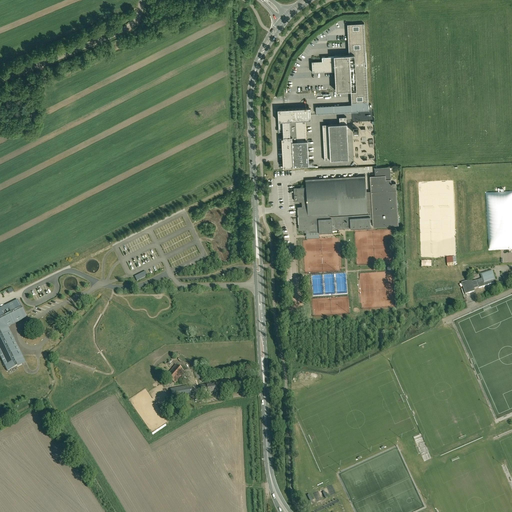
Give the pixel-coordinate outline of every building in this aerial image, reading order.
[(322,61),(311,61),(312,72),(336,71),(337,89),(350,89),(351,103),(356,103),(368,102),(364,23),(347,24),(349,56),(322,57),(322,61)] [(369,110),(368,102),(356,103),(357,110),(369,110)] [(278,108),(279,131),(283,131),(283,137),(282,137),(283,167),(294,166),(294,165),(309,164),(307,119),(312,119),(311,107),(285,108),(278,108)] [(323,124),(324,160),(349,159),(347,117),(339,117),(340,124),(323,124)] [(306,187),(294,187),(294,201),(298,200),(299,201),(301,201),(302,207),(299,207),(300,217),(298,217),(299,221),(300,221),(301,228),(305,228),(305,230),(319,229),(319,232),(332,231),(332,229),(350,228),(371,227),(370,219),(372,219),(373,226),(398,225),(396,183),(392,183),(391,183),(391,179),(385,179),(385,175),(375,176),(370,176),(371,191),(366,191),(365,176),(305,179),(306,187)] [(478,287),(479,288),(496,282),(492,270),(486,272),(487,274),(481,276),(482,279),(472,282),(471,279),(461,283),(465,294),(475,291),(474,289),(478,287)] [(145,271),(135,277),(137,281),(148,276),(145,271)] [(0,351),(4,360),(2,361),(6,369),(16,364),(17,366),(22,364),(18,357),(20,356),(5,326),(26,316),(18,300),(0,308),(0,351)] [(166,375),(174,383),(184,372),(176,364),(166,375)] [(29,368),(0,374),(0,381),(30,374),(29,368)] [(46,371),(26,377),(27,381),(47,375),(46,371)] [(0,396),(53,384),(51,378),(0,390),(0,396)] [(191,385),(170,389),(172,400),(192,396),(191,385)]
